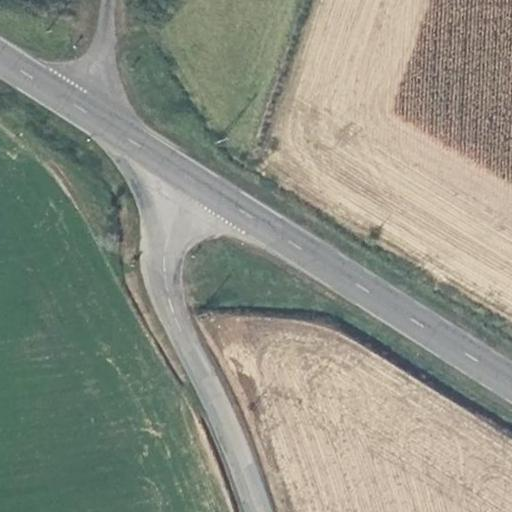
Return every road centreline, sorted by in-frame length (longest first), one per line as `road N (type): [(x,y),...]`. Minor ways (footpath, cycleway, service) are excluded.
road 1 (primary): [(511,380),(187,175)]
road 2 (unclassified): [(187,175),(168,214),(164,265),(259,511)]
road 3 (primary): [(187,175),(79,109)]
